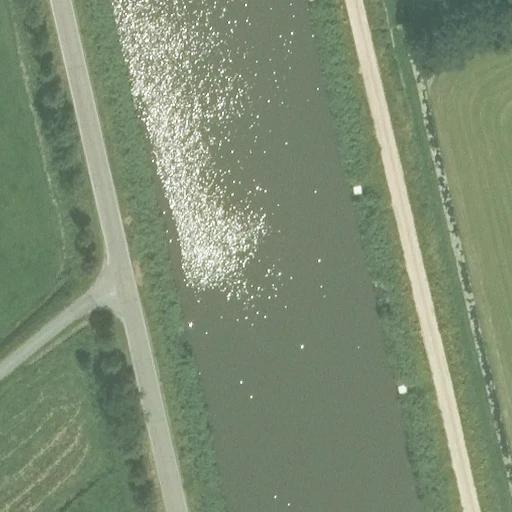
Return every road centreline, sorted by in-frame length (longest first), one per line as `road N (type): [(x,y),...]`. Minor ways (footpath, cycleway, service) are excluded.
road 1 (track): [(364,40),(473,511)]
road 2 (unclassified): [(123,278),(59,0)]
road 3 (unclassified): [(176,511),(123,278)]
road 4 (unclassified): [(0,373),(123,278)]
